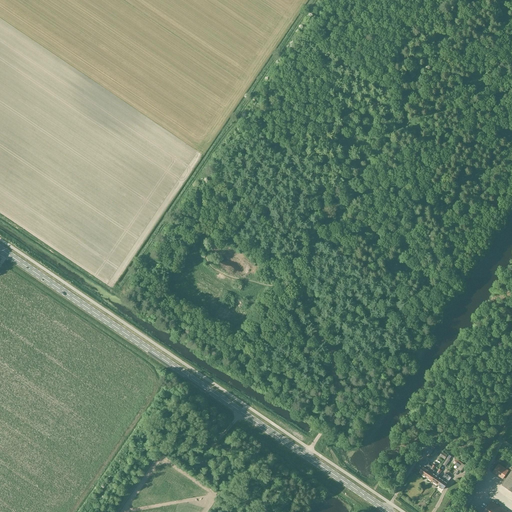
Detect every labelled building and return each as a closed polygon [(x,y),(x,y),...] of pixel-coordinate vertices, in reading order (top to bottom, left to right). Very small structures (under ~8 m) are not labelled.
[(431,455),(435,448),(429,444),(424,451),(431,455)] [(425,477),(432,467),(428,464),(429,463),(427,461),(419,473),(425,477)] [(503,479),(508,471),(498,464),(493,472),(503,479)] [(434,470),(435,467),(433,465),(432,467),(425,477),(431,481),(436,475),(433,473),(434,470)] [(438,476),(441,471),(439,469),(436,475),(431,481),(437,485),(442,479),(438,476)] [(511,470),(502,485),(511,491),(511,470)] [(443,489),(448,483),(445,481),(449,476),(445,473),(442,479),(437,485),(443,489)] [(507,511),(491,501),(483,511),(507,511)]
